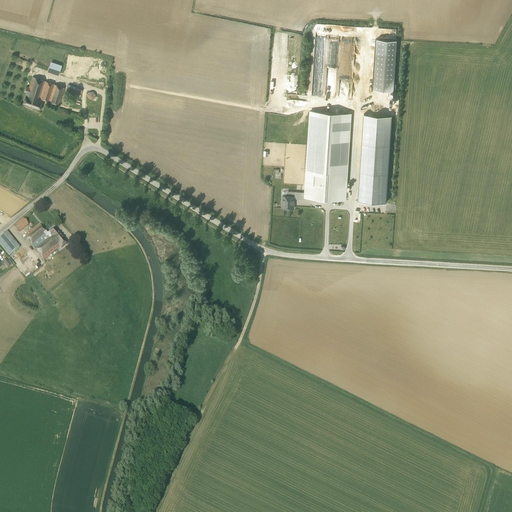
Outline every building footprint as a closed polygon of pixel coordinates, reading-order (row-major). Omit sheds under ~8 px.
[(376,39),(373,89),(394,90),(397,40),(376,39)] [(65,87),(33,76),(29,86),(26,85),(24,91),(26,92),(25,94),(26,94),(26,96),(25,95),(23,101),(40,107),(43,100),(59,104),(65,87)] [(79,97),(82,89),(68,84),(65,92),(79,97)] [(345,200),(350,114),(310,111),(305,197),(345,200)] [(390,139),(362,137),(360,155),(389,157),(390,139)] [(294,209),(295,195),(290,195),(290,196),(283,195),(282,208),(285,208),(287,209),(289,209),(290,208),(294,209)] [(20,231),(28,225),(22,219),(15,225),(20,231)] [(48,234),(40,225),(26,236),(46,261),(34,272),(53,295),(73,279),(54,255),(50,258),(48,256),(60,246),(62,248),(67,244),(55,229),(48,234)] [(0,245),(9,256),(19,248),(6,232),(0,237),(0,245)] [(37,258),(30,248),(26,251),(23,247),(15,253),(19,259),(26,254),(32,262),(37,258)] [(0,263),(0,262),(0,267),(2,265),(4,264),(7,268),(11,265),(5,259),(2,262),(0,263)] [(76,318),(76,317),(76,316),(75,314),(75,313),(73,311),(72,310),(70,309),(69,309),(67,309),(65,309),(63,309),(62,310),(61,311),(60,313),(59,315),(59,316),(58,318),(59,319),(59,321),(60,322),(61,324),(62,325),(64,326),(66,326),(68,326),(69,326),(71,325),(72,325),(73,324),(75,322),(75,321),(76,319),(76,318)]
